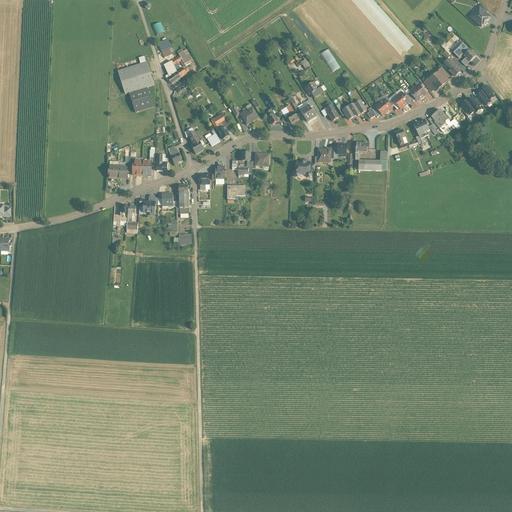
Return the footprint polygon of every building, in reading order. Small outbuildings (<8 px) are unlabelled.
[(488,11),(481,5),(478,8),(479,9),(479,8),(485,14),(488,11)] [(485,14),(479,8),(479,9),(471,18),(481,28),(490,18),(485,14)] [(161,23),(153,26),(157,36),(165,33),(161,23)] [(463,44),(453,53),(459,59),(463,55),(464,56),(470,51),(463,44)] [(170,50),(162,53),(164,59),(172,55),(170,50)] [(183,52),(179,55),(180,57),(182,61),(186,67),(191,63),(190,61),(192,60),(186,50),(183,52)] [(329,50),(321,55),(332,72),(340,67),(329,50)] [(473,52),(471,53),(470,51),(464,56),(466,58),(470,62),(476,57),(474,55),(475,54),(473,52)] [(180,57),(172,62),(177,72),(181,70),(177,64),(182,61),(180,57)] [(466,67),(470,62),(466,58),(462,63),(466,67)] [(451,62),(448,60),(444,64),(450,70),(454,66),(451,62)] [(172,62),(164,66),(169,78),(177,72),(172,62)] [(141,65),(118,72),(125,95),(129,93),(147,88),(154,86),(147,63),(146,63),(141,65)] [(460,72),(454,66),(450,70),(449,71),(455,77),(460,72)] [(181,70),(177,72),(181,78),(187,74),(183,68),(181,70)] [(447,75),(442,69),(438,72),(439,73),(440,73),(444,77),(447,75)] [(169,78),(167,79),(172,85),(181,78),(177,72),(169,78)] [(444,77),(440,73),(439,73),(435,77),(434,76),(434,77),(442,88),(443,87),(442,87),(447,83),(448,83),(444,77)] [(442,88),(434,77),(433,77),(433,78),(429,82),(428,82),(432,87),(436,92),(441,88),(442,88)] [(427,80),(424,83),(429,89),(432,87),(428,82),(429,82),(427,80)] [(318,90),(314,83),(305,89),(310,96),(312,94),(318,90)] [(419,86),(415,89),(422,99),(424,97),(423,97),(426,94),(420,87),(419,86)] [(486,87),(481,91),(482,92),(489,101),(494,98),(492,95),(487,88),(486,87)] [(147,88),(129,93),(136,114),(153,108),(147,88)] [(318,90),(312,94),(315,99),(324,93),(321,89),(318,90)] [(422,99),(415,89),(410,93),(416,100),(417,102),(420,99),(421,100),(422,99)] [(482,92),(477,96),(478,97),(484,104),(485,106),(490,103),(489,101),(482,92)] [(416,100),(410,93),(408,95),(412,100),(413,102),(416,100)] [(406,97),(402,94),(398,97),(406,107),(407,105),(410,102),(409,102),(406,97)] [(406,107),(398,97),(393,101),(394,102),(399,109),(400,110),(403,107),(404,108),(406,107)] [(474,101),(472,99),(468,103),(474,112),(476,114),(480,110),(479,108),(474,101)] [(386,102),(385,100),(380,104),(388,114),(390,112),(389,111),(392,109),(391,108),(386,102)] [(474,112),(468,103),(467,101),(462,105),(463,107),(468,113),(470,116),(474,112)] [(310,108),(309,106),(306,102),(302,105),(312,120),(314,119),(314,118),(316,117),(310,108)] [(366,111),(360,102),(355,106),(361,115),(366,111)] [(388,114),(380,104),(376,108),(383,117),(386,114),(386,115),(388,114)] [(302,105),(298,107),(299,109),(307,123),(309,121),(309,122),(312,120),(302,105)] [(240,115),(235,106),(231,108),(236,118),(240,115)] [(294,112),(290,106),(286,108),(290,115),(294,112)] [(361,115),(355,106),(352,107),(351,106),(348,108),(354,117),(357,115),(358,117),(361,115)] [(259,119),(252,108),(240,115),(247,126),(259,119)] [(354,117),(348,108),(343,111),(345,115),(349,121),(354,117)] [(331,113),(328,115),(333,122),(339,118),(334,111),(331,113)] [(445,117),(440,111),(437,113),(449,128),(453,125),(451,123),(450,123),(448,120),(449,119),(447,116),(445,117)] [(299,120),(294,112),(290,115),(287,117),(288,119),(287,120),(288,123),(290,122),(291,124),(299,120)] [(471,118),(473,122),(479,119),(478,116),(483,113),(483,112),(471,118)] [(449,128),(437,113),(432,117),(435,122),(434,123),(435,125),(443,133),(449,128)] [(225,114),(212,122),(215,127),(218,125),(221,122),(228,119),(225,114)] [(278,122),(274,114),(270,117),(268,118),(272,125),(278,122)] [(459,116),(451,123),(453,125),(455,128),(456,127),(457,129),(464,123),(459,116)] [(228,119),(221,122),(225,128),(231,124),(228,119)] [(425,121),(414,126),(419,137),(422,143),(425,142),(423,138),(428,135),(427,132),(429,131),(425,121)] [(433,127),(432,125),(429,127),(435,135),(438,134),(433,127)] [(221,130),(218,132),(223,140),(230,136),(225,128),(221,130)] [(407,144),(402,130),(395,133),(398,140),(400,146),(407,144)] [(195,133),(189,137),(193,145),(199,142),(195,133)] [(216,134),(207,139),(212,147),(220,142),(216,134)] [(201,145),(199,142),(193,145),(191,147),(196,155),(200,153),(204,150),(202,148),(204,147),(202,144),(201,145)] [(369,145),(356,144),(356,148),(354,147),(354,151),(356,152),(355,154),(356,154),(359,154),(369,154),(369,145)] [(346,145),(338,145),(338,149),(337,155),(338,155),(346,155),(346,145)] [(327,151),(318,151),(318,158),(318,163),(331,163),(331,149),(327,149),(327,151)] [(177,151),(175,152),(175,151),(169,153),(174,164),(178,163),(182,162),(179,154),(177,151)] [(269,156),(262,156),(262,155),(256,154),(256,162),(255,167),(256,167),(263,167),(263,166),(269,166),(269,156)] [(382,162),(359,161),(359,156),(359,154),(356,154),(355,171),(382,172),(382,162)] [(167,163),(162,163),(162,157),(158,157),(158,163),(157,163),(157,172),(162,172),(162,170),(167,170),(168,163),(167,163)] [(304,161),(302,161),(301,162),(301,163),(297,163),(296,172),(294,174),(294,176),(296,178),(298,178),(299,176),(299,175),(306,175),(306,177),(308,178),(310,178),(311,177),(311,175),(310,173),(309,173),(309,171),(310,165),(310,164),(306,163),(306,162),(304,161)] [(135,163),(133,163),(133,166),(133,176),(142,176),(142,164),(135,163)] [(150,164),(142,164),(142,176),(151,177),(151,167),(151,164),(150,164)] [(118,167),(109,167),(109,179),(114,179),(118,179),(118,167)] [(125,168),(118,167),(118,179),(127,180),(127,173),(127,168),(125,168)] [(224,168),(220,168),(220,169),(216,169),(216,173),(216,179),(224,179),(224,168)] [(209,175),(200,176),(200,185),(205,185),(209,185),(209,175)] [(188,197),(188,186),(179,186),(179,190),(178,190),(178,194),(179,194),(180,202),(176,202),(176,208),(177,215),(180,215),(189,215),(189,198),(189,197),(188,197)] [(245,187),(228,187),(228,200),(235,200),(235,197),(245,197),(245,187)] [(173,195),(166,196),(166,194),(162,195),(162,209),(168,209),(168,207),(173,207),(173,202),(173,195)] [(149,203),(145,202),(145,201),(140,200),(140,207),(144,207),(143,213),(154,214),(155,206),(155,203),(149,203)] [(129,207),(121,206),(121,209),(120,209),(119,212),(121,212),(120,216),(120,222),(127,223),(128,215),(129,207)] [(136,207),(129,207),(128,215),(127,223),(132,223),(133,214),(135,215),(136,207)] [(177,221),(173,221),(173,228),(169,228),(169,230),(173,230),(172,232),(170,232),(170,235),(177,235),(177,221)] [(132,223),(127,223),(127,230),(134,231),(134,232),(137,233),(138,224),(132,223)] [(180,236),(180,245),(192,245),(191,236),(180,236)]
